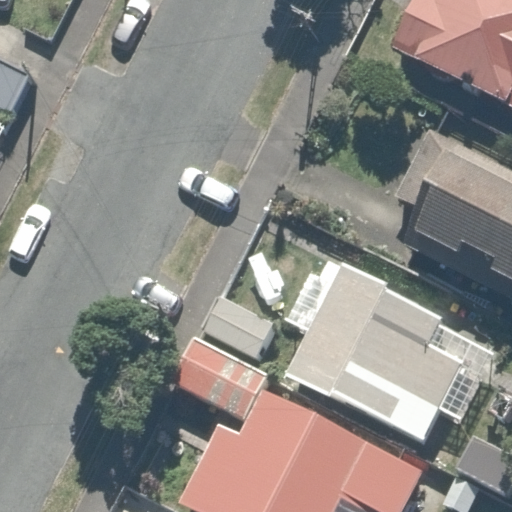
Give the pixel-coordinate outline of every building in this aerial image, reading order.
[(511,0),(409,0),(384,50),(511,116),(511,0)] [(19,77),(0,67),(0,109),(2,110),(19,77)] [(511,168),(430,127),(389,208),(416,222),(393,266),(511,327),(511,168)] [(491,344),(321,255),(281,331),(303,342),(286,373),(400,433),(414,407),(449,425),(491,344)] [(269,376),(189,336),(161,391),(218,420),(172,511),(398,511),(416,477),(258,397),(269,376)]
